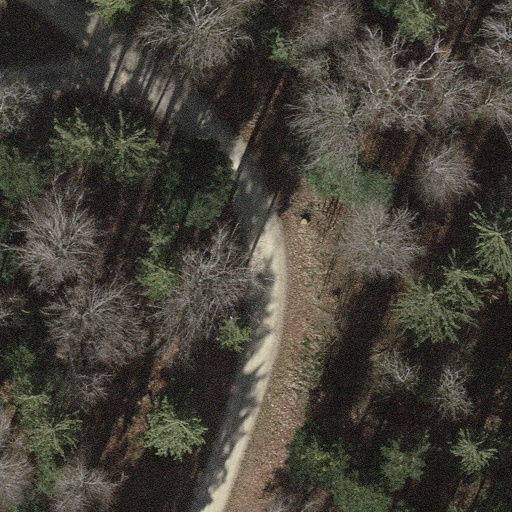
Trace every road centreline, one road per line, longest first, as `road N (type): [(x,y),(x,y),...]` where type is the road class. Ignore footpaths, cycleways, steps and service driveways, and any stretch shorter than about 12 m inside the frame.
road 1 (track): [(148,73),(222,141),(261,223),(261,345),(203,511)]
road 2 (track): [(0,91),(61,74),(148,73)]
road 3 (track): [(52,0),(148,73)]
